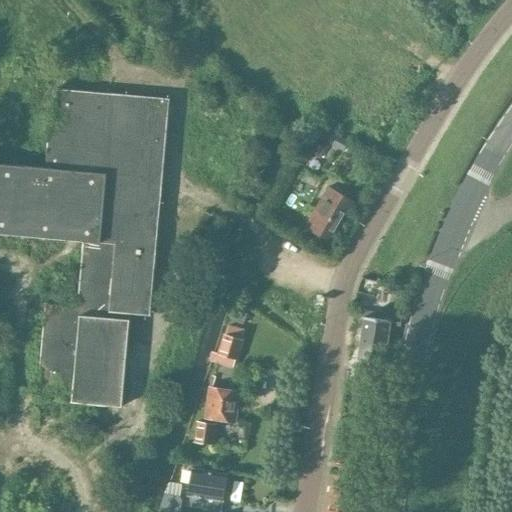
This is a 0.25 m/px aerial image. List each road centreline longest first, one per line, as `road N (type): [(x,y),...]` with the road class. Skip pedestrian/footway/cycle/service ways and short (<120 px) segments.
road 1 (unclassified): [(304,511),(341,291),(456,83)]
road 2 (secondary): [(383,511),(404,381),(454,222)]
